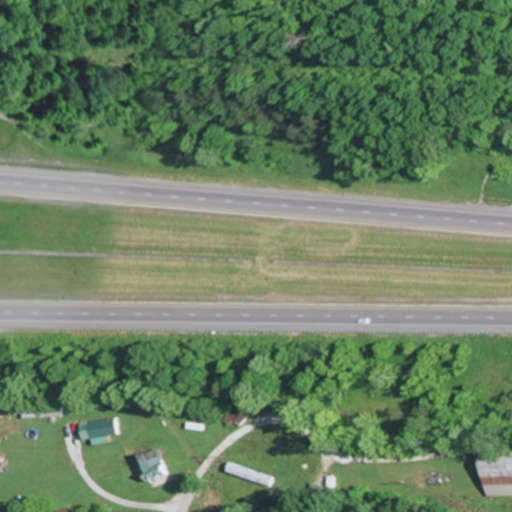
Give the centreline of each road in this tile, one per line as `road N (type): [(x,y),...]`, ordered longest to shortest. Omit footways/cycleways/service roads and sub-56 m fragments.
road 1 (motorway): [(511,221),(0,179)]
road 2 (motorway): [(0,318),(511,323)]
road 3 (residential): [(181,511),(218,450),(265,418),(293,422),(353,459),(435,460),(511,446)]
